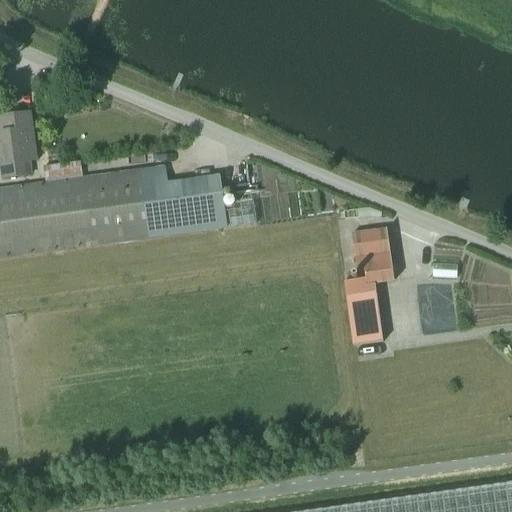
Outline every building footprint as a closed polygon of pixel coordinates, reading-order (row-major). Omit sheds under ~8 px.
[(29,162),(36,161),(29,113),(0,117),(0,131),(2,143),(0,143),(0,152),(3,153),(5,165),(0,166),(2,179),(31,175),(29,162)] [(82,179),(80,165),(80,162),(42,167),(45,184),(0,189),(0,258),(226,227),(219,177),(167,184),(164,168),(82,179)] [(393,282),(389,259),(389,254),(390,254),(386,230),(351,236),(356,267),(363,266),(364,279),(345,282),(347,298),(346,298),(353,346),(383,342),(374,284),(393,282)] [(456,278),(457,266),(433,265),(432,277),(456,278)] [(511,511),(511,482),(298,511),(511,511)]
